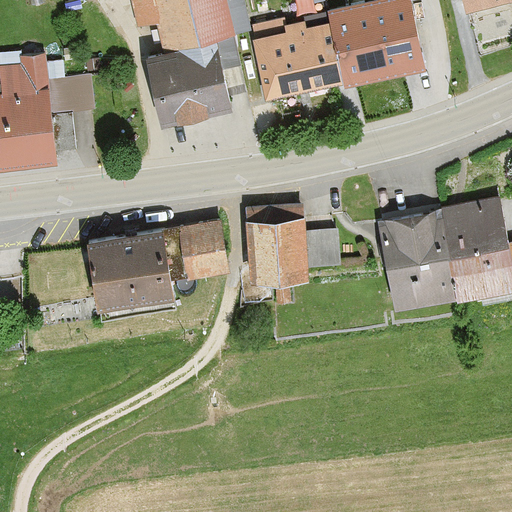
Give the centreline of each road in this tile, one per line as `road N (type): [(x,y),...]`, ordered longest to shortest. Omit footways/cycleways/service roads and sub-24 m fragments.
road 1 (secondary): [(0,203),(290,165),(455,123),(511,100)]
road 2 (track): [(24,511),(31,477),(63,443),(205,359),(237,280)]
